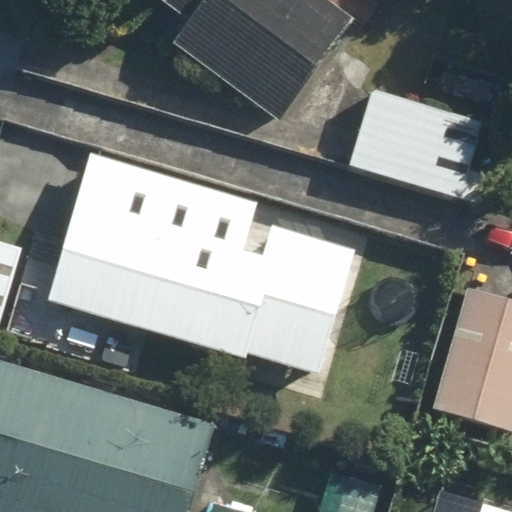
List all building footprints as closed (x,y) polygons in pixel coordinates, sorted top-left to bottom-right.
[(306,0),(134,0),(174,28),(156,54),(271,136),(347,29),(306,0)] [(483,128),(366,95),(343,177),(459,210),(483,128)] [(179,192),(83,164),(39,313),(240,372),(269,275),(164,244),(179,192)] [(432,291),(353,267),(331,339),(410,363),(432,291)] [(501,441),(511,403),(511,315),(455,299),(420,417),(501,441)] [(190,511),(210,438),(0,380),(0,511),(190,511)] [(374,511),(383,490),(347,477),(333,511),(374,511)] [(511,511),(511,504),(436,482),(427,511),(511,511)]
